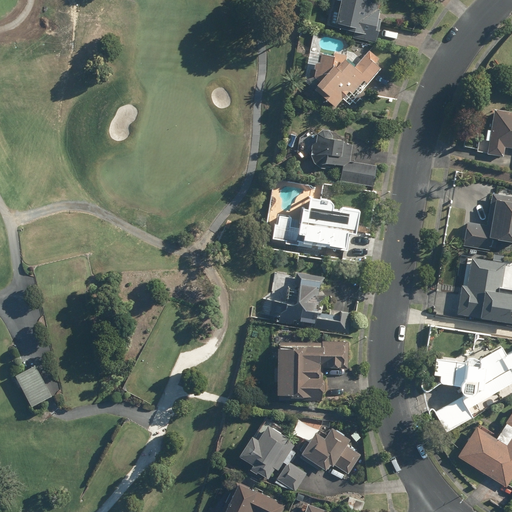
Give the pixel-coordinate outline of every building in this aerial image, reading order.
[(383,0),(332,0),(327,28),(375,38),(383,0)] [(337,105),(373,69),(346,43),(310,78),(337,105)] [(511,108),(497,106),(494,125),(482,123),(478,150),(490,152),(506,155),(508,144),(511,144),(511,108)] [(354,137),(311,137),(311,167),(355,166),(354,137)] [(511,238),(511,194),(493,193),(490,224),(468,221),(467,234),(465,245),(492,248),(493,237),(511,238)] [(359,231),(362,207),(343,204),(343,205),(335,204),(336,197),(313,194),(312,205),(303,204),(300,226),(292,225),(294,215),(280,214),(279,222),(276,222),(275,236),(288,238),(288,242),(324,247),(325,243),(329,244),(329,246),(349,248),(351,230),(359,231)] [(475,256),(474,260),(468,259),(460,312),(511,319),(511,287),(503,286),(506,265),(506,260),(475,256)] [(351,312),(322,311),(323,288),(325,288),(325,274),(275,272),(275,290),(262,297),(262,313),(278,313),(278,319),(295,320),(295,317),(302,317),(302,319),(318,320),(318,330),(350,332),(351,312)] [(321,341),(281,341),(281,394),(314,394),(314,399),(324,399),(324,375),(322,375),(322,365),(348,365),(348,339),(321,339),(321,341)] [(463,349),(464,352),(454,357),(450,349),(430,360),(441,382),(462,384),(462,385),(462,386),(462,387),(462,388),(462,389),(463,389),(463,390),(464,390),(464,391),(465,391),(465,392),(466,392),(467,392),(436,409),(447,429),(474,414),(469,405),(511,381),(511,351),(509,354),(504,345),(481,357),(471,354),(468,350),(467,347),(463,349)] [(50,393),(34,363),(14,373),(31,404),(50,393)] [(509,485),(511,479),(511,412),(498,436),(478,425),(460,455),(480,467),(509,485)] [(268,415),(242,453),(254,462),(251,466),(258,472),(261,469),(270,476),(278,466),(280,467),(286,460),(288,462),(278,476),(295,489),(305,475),(309,471),(291,458),(298,449),(293,446),(297,440),(283,429),(284,427),(268,415)] [(353,436),(335,423),(332,427),(324,420),(302,449),(308,454),(306,456),(323,470),(326,465),(328,466),(333,460),(349,471),(363,453),(348,442),(353,436)] [(283,511),(287,505),(241,481),(239,484),(236,482),(220,511),(283,511)] [(338,511),(309,502),(305,511),(338,511)]
